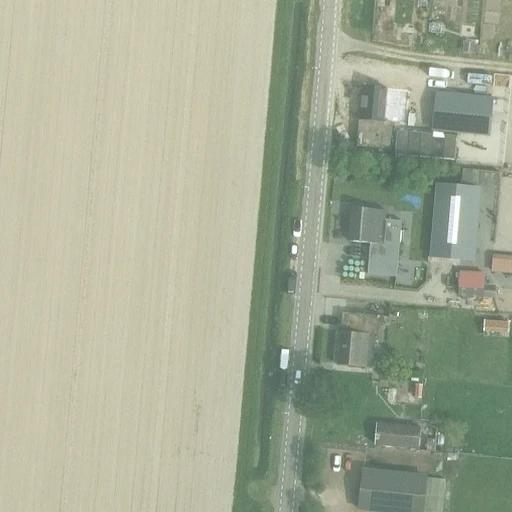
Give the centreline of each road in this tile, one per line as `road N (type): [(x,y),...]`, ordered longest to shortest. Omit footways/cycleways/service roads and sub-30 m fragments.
road 1 (tertiary): [(285,511),(330,0)]
road 2 (track): [(326,39),(408,59),(511,70)]
